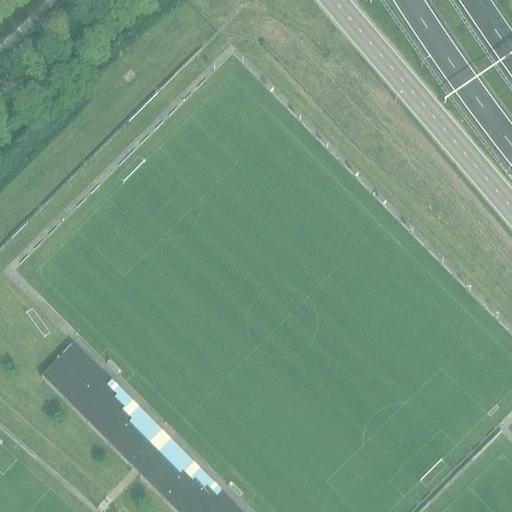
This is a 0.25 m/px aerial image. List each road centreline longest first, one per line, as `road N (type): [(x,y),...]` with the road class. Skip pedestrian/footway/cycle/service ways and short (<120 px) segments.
road 1 (tertiary): [(511,205),(334,0)]
road 2 (trunk): [(407,0),(511,147)]
